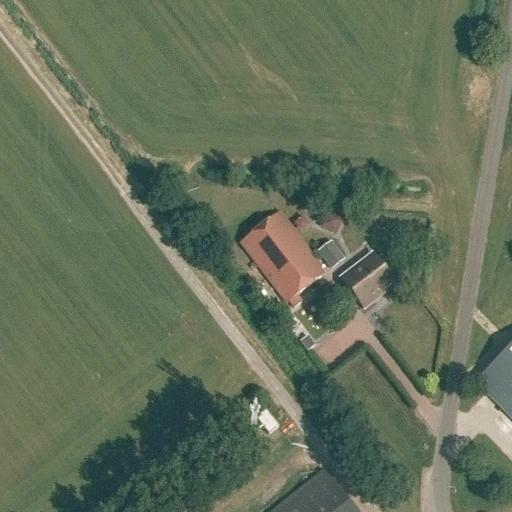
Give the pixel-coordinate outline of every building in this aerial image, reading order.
[(285,306),(324,277),(320,271),(321,270),(279,214),(239,245),(285,306)] [(318,254),(332,272),(345,261),(331,243),(318,254)] [(372,300),(393,284),(371,256),(339,280),(363,312),(374,303),(372,300)] [(511,347),(474,384),(511,422),(511,347)] [(255,421),(268,437),(277,429),(265,413),(255,421)] [(273,511),(354,511),(322,473),(273,511)]
